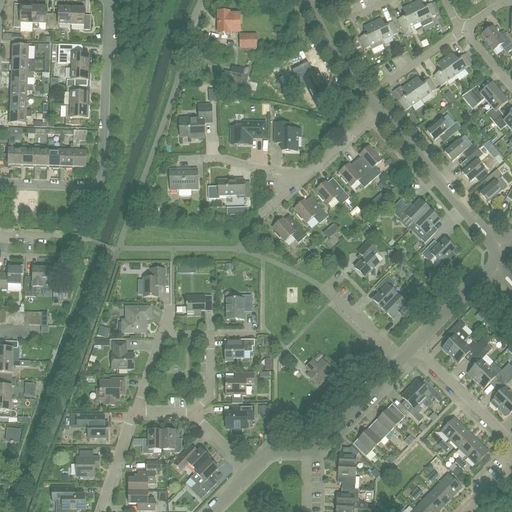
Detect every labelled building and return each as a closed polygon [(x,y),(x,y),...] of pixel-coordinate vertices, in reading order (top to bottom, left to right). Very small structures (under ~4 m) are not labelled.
[(420,24),(421,27),(432,22),(430,18),(436,16),(431,4),(423,8),(419,1),(411,5),(420,24)] [(33,25),(34,6),(22,5),(21,7),(20,14),(14,14),(14,32),(20,33),(20,31),(22,31),(23,30),(23,25),(33,25)] [(410,28),(420,24),(411,5),(402,9),(405,16),(397,20),(405,36),(412,32),(410,28)] [(52,30),(52,15),(46,15),(47,8),(46,8),(46,6),(34,6),(33,25),(33,30),(37,30),(39,28),(39,25),(46,25),(46,29),(52,30)] [(52,15),(52,30),(58,30),(58,26),(71,26),(72,7),(60,6),(60,8),(59,8),(59,15),(52,15)] [(72,7),(71,26),(84,26),(84,31),(90,31),(90,16),(84,16),(85,9),(84,9),(84,7),(72,7)] [(239,32),(240,15),(229,15),(229,13),(218,13),(218,34),(229,34),(229,32),(239,32)] [(381,20),(372,24),(381,42),(398,34),(392,23),(384,26),(381,20)] [(381,42),(372,24),(363,28),(367,35),(359,39),(364,50),(370,47),(371,51),(383,45),(381,42)] [(503,51),(511,44),(511,43),(505,34),(500,38),(493,27),(482,35),(493,51),(500,46),(503,51)] [(239,49),(256,49),(256,35),(239,35),(239,49)] [(456,43),(454,40),(450,43),(454,49),(459,46),(463,50),(468,46),(462,38),(456,43)] [(358,55),(362,53),(355,39),(351,41),(358,55)] [(44,61),(49,61),(49,45),(38,45),(37,52),(44,53),(44,61)] [(72,64),(72,68),(91,69),(91,57),(89,57),(89,56),(82,56),(83,49),(81,49),(81,46),(59,46),(58,64),(72,64)] [(28,60),(28,47),(13,47),(13,53),(11,53),(11,60),(13,60),(28,60)] [(475,54),(472,50),(466,54),(469,58),(475,54)] [(444,59),(456,76),(460,82),(468,76),(464,70),(471,65),(464,55),(456,60),(452,54),(444,59)] [(440,87),(456,76),(444,59),(436,65),(441,71),(433,76),(440,87)] [(28,60),(13,60),(12,66),(10,66),(10,73),(12,73),(28,73),(28,60)] [(315,74),(308,62),(292,71),(299,83),(304,80),(316,101),(330,93),(319,72),(315,74)] [(283,67),(276,70),(279,75),(285,72),(283,67)] [(91,69),(72,68),(71,81),(67,81),(65,81),(64,87),(67,87),(81,88),(82,82),(88,82),(88,81),(90,81),(91,69)] [(27,86),(27,79),(32,79),(33,74),(28,73),(12,73),(12,79),(10,79),(10,85),(12,85),(27,86)] [(245,89),(248,78),(224,73),(222,84),(245,89)] [(417,78),(409,84),(421,100),(436,90),(429,79),(421,85),(417,78)] [(421,100),(409,84),(401,89),(405,95),(398,101),(405,111),(421,100)] [(483,99),(487,104),(500,93),(492,84),(482,92),(477,86),(467,93),(477,104),(483,99)] [(32,86),(27,86),(12,85),(12,92),(9,92),(9,98),(11,98),(27,99),(27,92),(32,92),(32,86)] [(66,106),(87,107),(88,101),(90,101),(90,95),(88,95),(88,94),(81,94),(81,88),(67,87),(67,94),(64,93),(64,106),(66,106)] [(52,98),(61,96),(59,89),(51,91),(52,98)] [(500,93),(487,104),(492,109),(485,114),(493,123),(502,115),(498,111),(507,102),(500,93)] [(26,112),(26,111),(27,99),(11,98),(11,105),(9,105),(9,111),(11,111),(26,112)] [(87,107),(66,106),(65,125),(80,126),(80,120),(87,120),(87,119),(89,119),(89,113),(87,113),(87,107)] [(198,106),(199,118),(179,119),(180,138),(194,137),(194,139),(205,138),(204,124),(212,123),(211,106),(198,106)] [(31,112),(26,111),(26,112),(11,111),(11,118),(9,118),(8,124),(11,124),(26,125),(26,118),(31,118),(31,112)] [(506,126),(511,131),(511,130),(511,113),(506,119),(502,115),(493,123),(500,131),(506,126)] [(431,128),(426,132),(434,142),(444,133),(449,139),(461,129),(456,123),(449,129),(441,119),(439,121),(437,118),(429,125),(431,128)] [(301,138),(301,128),(289,128),(289,122),(274,122),(274,137),(281,137),(281,152),(297,152),(298,138),(301,138)] [(231,127),(231,145),(251,146),(251,138),(265,138),(265,124),(243,123),(243,128),(231,127)] [(73,152),(73,168),(79,168),(79,170),(85,170),(85,168),(86,168),(86,153),(79,152),(79,143),(86,142),(87,132),(74,131),(74,138),(73,138),(73,152)] [(466,160),(479,150),(474,144),(467,150),(459,140),(444,153),(452,163),(462,154),(466,160)] [(21,168),(21,166),(22,151),(21,151),(15,150),(15,144),(9,144),(8,150),(9,150),(9,166),(15,166),(15,168),(21,168)] [(35,151),(34,151),(28,151),(28,146),(22,145),(21,151),(22,151),(21,166),(28,166),(28,168),(34,169),(35,166),(35,151)] [(48,151),(47,151),(41,151),(41,148),(39,147),(35,146),(34,151),(35,151),(35,166),(40,167),(40,169),(47,169),(47,167),(48,151)] [(360,157),(355,162),(372,181),(381,174),(374,167),(381,161),(378,157),(379,155),(374,149),(373,151),(369,146),(359,155),(360,157)] [(60,169),(60,167),(60,152),(54,152),(54,147),(47,147),(47,151),(48,151),(47,167),(54,167),(54,169),(60,169)] [(73,152),(66,152),(66,149),(65,148),(60,147),(60,152),(60,167),(66,167),(66,170),(73,170),(73,168),(73,152)] [(483,155),(479,150),(466,160),(471,165),(461,174),(469,183),(474,179),(478,183),(488,174),(477,161),(483,155)] [(372,181),(355,162),(350,166),(349,164),(338,173),(342,177),(340,179),(346,185),(347,183),(351,187),(358,181),(364,188),(372,181)] [(191,192),(191,191),(198,191),(198,172),(197,172),(197,169),(191,169),(190,173),(176,173),(176,170),(169,170),(169,173),(169,191),(177,191),(177,192),(180,197),(189,197),(191,192)] [(501,176),(496,170),(484,181),(489,186),(479,195),(487,204),(502,191),(494,182),(501,176)] [(349,198),(332,179),(327,183),(325,182),(315,190),(319,195),(317,196),(322,202),(324,201),(328,205),(335,199),(341,206),(349,198)] [(244,180),(218,181),(218,187),(208,188),(208,200),(219,200),(219,197),(244,196),(244,180)] [(384,193),(387,197),(392,193),(388,189),(384,193)] [(386,198),(381,193),(375,199),(380,204),(386,198)] [(328,217),(311,198),(305,202),(304,200),(294,209),(297,213),(296,215),(301,221),(302,219),(306,223),(313,217),(319,224),(328,217)] [(415,225),(429,211),(419,201),(410,210),(401,201),(391,211),(404,224),(409,219),(415,225)] [(349,213),(352,217),(353,218),(360,212),(357,207),(349,213)] [(237,208),(237,216),(247,216),(247,208),(237,208)] [(439,220),(429,211),(415,225),(422,232),(417,237),(424,244),(434,234),(430,230),(439,220)] [(307,237),(289,216),(284,221),(282,219),(272,228),(276,232),(274,233),(279,239),(281,238),(284,242),(291,236),(298,244),(307,237)] [(366,225),(362,228),(367,233),(371,230),(366,225)] [(382,249),(387,245),(382,239),(377,243),(382,249)] [(454,249),(444,239),(435,249),(431,245),(421,255),(429,262),(434,258),(440,264),(441,263),(445,268),(456,257),(451,252),(454,249)] [(306,250),(310,254),(316,248),(313,244),(306,250)] [(368,254),(373,250),(369,245),(359,255),(363,259),(354,268),(364,278),(378,264),(368,254)] [(2,275),(1,290),(8,290),(8,286),(21,286),(21,275),(23,275),(24,267),(14,266),(13,268),(8,268),(8,275),(2,275)] [(43,283),(51,284),(51,270),(33,269),(33,278),(25,277),(25,292),(25,297),(36,298),(36,288),(43,288),(43,283)] [(165,285),(165,270),(150,270),(150,279),(143,279),(143,282),(140,282),(139,296),(143,296),(143,298),(157,298),(157,285),(165,285)] [(383,310),(397,296),(387,286),(392,281),(387,276),(377,287),(381,291),(372,300),(383,310)] [(67,298),(67,290),(53,289),(53,304),(59,304),(59,298),(67,298)] [(212,296),(186,297),(186,307),(187,307),(187,316),(185,316),(185,317),(201,317),(201,312),(205,312),(205,302),(212,302),(212,296)] [(236,296),(235,298),(235,300),(226,300),(226,321),(244,320),(244,310),(252,310),(252,296),(236,296)] [(406,305),(397,296),(383,310),(392,320),(401,310),(406,315),(416,304),(411,300),(406,305)] [(150,320),(150,308),(125,308),(125,321),(122,321),(122,323),(119,323),(119,331),(122,331),(122,334),(135,334),(141,334),(146,334),(146,320),(150,320)] [(48,313),(41,313),(41,326),(48,326),(48,323),(51,323),(51,317),(48,317),(48,313)] [(441,349),(450,357),(464,343),(469,337),(461,329),(464,326),(459,321),(449,331),(454,336),(441,349)] [(99,331),(97,336),(106,339),(108,334),(99,331)] [(478,354),(478,353),(487,344),(488,343),(483,338),(476,346),(474,344),(472,344),(468,347),(464,343),(450,357),(457,365),(471,350),(473,349),(478,354)] [(254,340),(238,340),(238,347),(224,347),(225,362),(233,362),(233,360),(244,359),(244,352),(252,352),(252,347),(254,347),(254,340)] [(0,348),(0,361),(13,362),(13,361),(14,349),(18,349),(18,343),(1,342),(1,348),(0,348)] [(134,354),(126,354),(126,344),(113,344),(113,354),(112,354),(112,369),(134,369),(134,354)] [(492,349),(487,344),(478,353),(483,358),(492,349)] [(319,355),(314,361),(317,364),(322,358),(319,355)] [(333,365),(325,357),(322,360),(321,360),(316,366),(312,361),(306,367),(311,371),(309,374),(318,382),(330,369),(330,368),(333,365)] [(467,374),(475,382),(489,368),(481,360),(467,374)] [(0,380),(12,381),(13,367),(20,367),(21,362),(13,361),(13,362),(0,361),(0,380)] [(498,374),(504,379),(511,370),(511,361),(508,364),(498,374)] [(489,368),(475,382),(483,390),(497,375),(489,368)] [(511,370),(504,379),(508,384),(491,401),(492,401),(491,403),(491,404),(496,409),(497,409),(499,408),(500,409),(511,396),(511,370)] [(225,388),(225,397),(232,396),(232,402),(240,402),(240,396),(246,396),(246,384),(254,384),(254,374),(239,374),(239,380),(222,381),(223,388),(225,388)] [(0,399),(11,399),(12,387),(16,387),(16,381),(12,381),(0,380),(0,399)] [(124,395),(124,380),(111,380),(111,382),(100,382),(100,391),(97,391),(97,401),(105,401),(105,406),(114,406),(114,401),(119,401),(119,395),(124,395)] [(416,381),(408,389),(423,403),(427,398),(430,401),(433,398),(438,403),(443,398),(433,389),(429,393),(416,381)] [(418,407),(423,403),(408,389),(400,397),(413,409),(409,413),(419,423),(423,419),(419,414),(422,411),(418,407)] [(511,411),(511,396),(500,409),(499,410),(499,412),(504,417),(505,417),(507,416),(511,411)] [(11,411),(11,399),(0,399),(0,418),(13,419),(15,418),(16,417),(16,416),(16,415),(16,414),(15,412),(13,411),(11,411)] [(382,415),(395,427),(404,417),(392,405),(382,415)] [(259,416),(265,416),(271,416),(271,406),(259,407),(259,416)] [(239,414),(225,414),(226,429),(231,429),(231,436),(241,435),(241,429),(246,429),(246,420),(254,420),(253,408),(239,408),(239,414)] [(108,439),(108,423),(100,423),(100,416),(79,416),(79,413),(71,413),(71,428),(85,428),(88,431),(88,439),(108,439)] [(372,425),(385,437),(395,427),(382,415),(372,425)] [(440,432),(449,440),(462,427),(454,418),(450,422),(447,418),(439,426),(443,430),(440,432)] [(372,425),(362,435),(375,447),(385,437),(372,425)] [(449,440),(458,449),(471,435),(462,427),(449,440)] [(161,451),(162,432),(148,432),(148,443),(142,443),(142,453),(144,455),(152,455),(153,453),(153,451),(161,451)] [(174,432),(162,432),(161,451),(170,451),(170,454),(178,454),(181,451),(181,442),(174,442),(174,432)] [(407,439),(411,443),(414,440),(406,433),(403,436),(406,439),(407,439)] [(365,457),(375,447),(362,435),(353,445),(365,457)] [(458,449),(466,457),(480,444),(471,435),(458,449)] [(425,440),(422,443),(427,448),(430,445),(425,440)] [(449,448),(445,444),(441,449),(445,453),(449,448)] [(480,444),(466,457),(475,466),(488,452),(480,444)] [(339,455),(338,469),(356,470),(356,456),(359,454),(351,447),(350,449),(342,448),(342,455),(339,455)] [(197,473),(209,461),(208,461),(210,459),(200,450),(191,459),(185,453),(174,464),(181,471),(188,464),(196,472),(195,474),(197,472),(197,473)] [(99,465),(99,457),(93,457),(93,451),(79,451),(79,462),(76,462),(76,478),(83,477),(83,480),(93,480),(93,477),(94,477),(94,465),(99,465)] [(376,453),(370,459),(376,464),(382,458),(376,453)] [(61,455),(61,465),(71,465),(71,455),(61,455)] [(216,484),(210,478),(218,470),(209,461),(197,473),(195,474),(190,479),(196,485),(191,490),(201,500),(216,484)] [(440,461),(436,466),(442,470),(446,465),(440,461)] [(462,461),(458,466),(462,470),(466,465),(462,461)] [(453,464),(448,469),(452,472),(457,467),(453,464)] [(458,466),(457,467),(452,472),(458,478),(463,472),(458,466)] [(356,470),(338,469),(337,483),(342,484),(341,489),(355,489),(356,470)] [(128,492),(147,492),(147,484),(154,484),(154,472),(137,472),(137,479),(128,479),(128,492)] [(448,475),(439,484),(453,497),(462,489),(448,475)] [(444,506),(453,497),(439,484),(431,493),(444,506)] [(66,495),(66,488),(52,488),(52,500),(61,500),(61,511),(82,511),(82,510),(84,510),(84,494),(66,495)] [(335,508),(353,509),(367,510),(367,505),(367,504),(358,501),(359,490),(355,490),(355,489),(341,489),(341,494),(336,494),(336,501),(335,508)] [(147,499),(147,492),(128,492),(128,504),(137,505),(137,511),(154,511),(154,499),(147,499)] [(433,511),(438,511),(444,506),(431,493),(422,501),(433,511)] [(416,511),(433,511),(422,501),(414,510),(416,511)]
